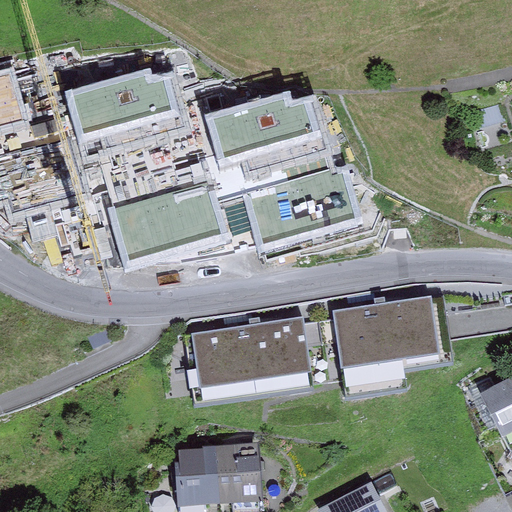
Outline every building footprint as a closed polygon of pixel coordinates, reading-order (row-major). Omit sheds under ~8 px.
[(130,53),(42,67),(52,117),(199,91),(190,49),(132,59),(130,53)] [(265,93),(213,109),(234,176),(286,159),(265,93)] [(121,135),(41,165),(71,245),(201,196),(168,109),(118,128),(121,135)] [(431,304),(335,317),(343,376),(439,363),(431,304)] [(303,322),(192,338),(200,394),(311,378),(303,322)] [(511,381),(479,397),(509,455),(511,453),(511,381)] [(256,452),(217,455),(222,508),(260,505),(256,452)] [(217,455),(179,458),(184,511),(222,508),(217,455)] [(384,511),(371,486),(320,511),(384,511)]
